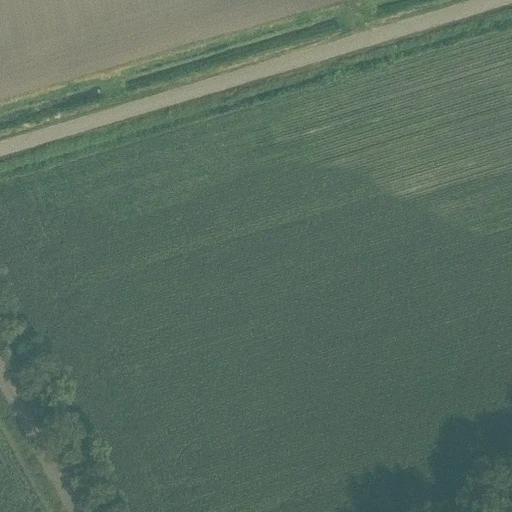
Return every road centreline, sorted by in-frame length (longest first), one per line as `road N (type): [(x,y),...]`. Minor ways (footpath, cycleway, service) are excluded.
road 1 (unclassified): [(0,158),(511,0)]
road 2 (track): [(0,364),(79,511)]
